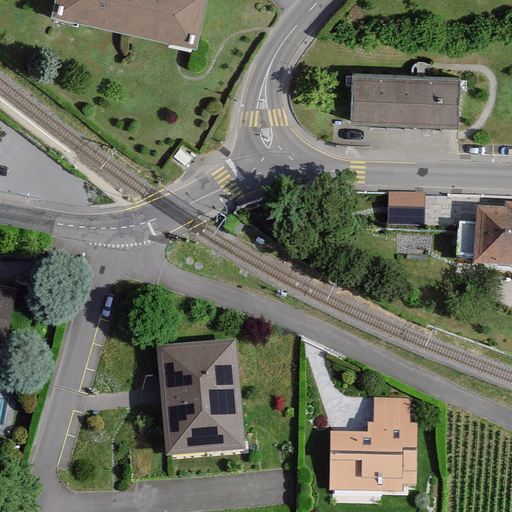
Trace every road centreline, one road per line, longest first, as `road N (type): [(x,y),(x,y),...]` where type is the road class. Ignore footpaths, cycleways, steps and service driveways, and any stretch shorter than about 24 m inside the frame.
road 1 (residential): [(104,260),(296,321),(511,421)]
road 2 (residential): [(36,511),(104,260)]
road 3 (residential): [(511,179),(274,162)]
road 4 (residential): [(315,0),(262,78),(259,118),(274,162)]
road 5 (residential): [(274,162),(142,223),(110,228)]
